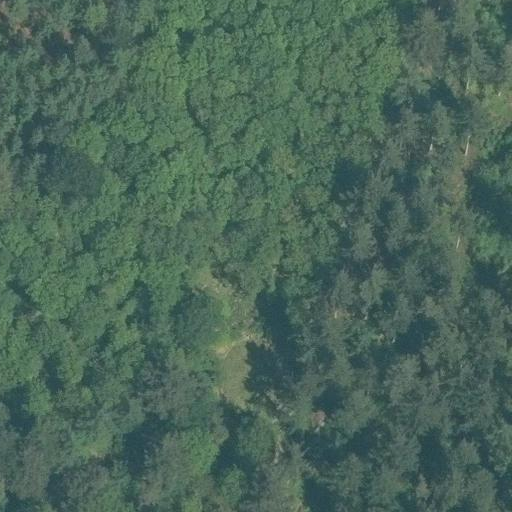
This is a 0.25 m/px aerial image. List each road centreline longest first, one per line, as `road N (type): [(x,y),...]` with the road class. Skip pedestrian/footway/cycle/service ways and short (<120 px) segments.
road 1 (track): [(267,467),(432,0)]
road 2 (track): [(136,511),(184,485),(267,467)]
